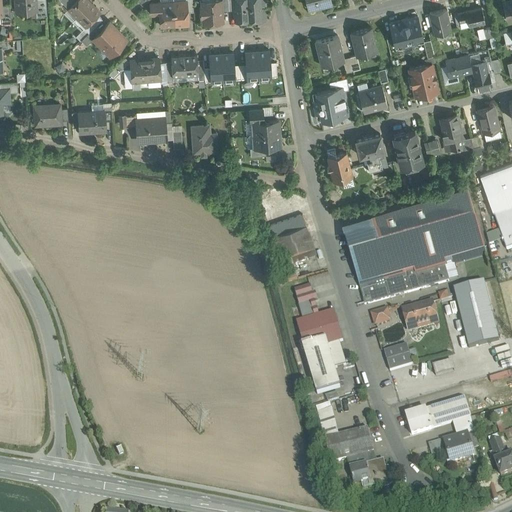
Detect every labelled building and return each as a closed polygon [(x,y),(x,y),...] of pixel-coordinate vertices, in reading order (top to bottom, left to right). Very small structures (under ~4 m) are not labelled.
[(15,0),(16,10),(35,9),(36,9),(35,0),(15,0)] [(45,0),(35,0),(36,9),(35,9),(36,17),(46,16),(45,0)] [(75,0),(68,8),(77,17),(91,3),(87,0),(75,0)] [(220,0),(213,0),(202,1),(202,7),(201,7),(199,9),(200,16),(201,17),(203,17),(203,23),(222,22),(220,0)] [(233,0),(234,10),(235,20),(248,20),(246,0),(233,0)] [(246,0),(248,20),(261,19),(260,8),(259,0),(246,0)] [(511,0),(509,0),(502,2),(506,18),(511,16),(511,0)] [(185,1),(173,2),(175,25),(188,24),(187,12),(186,1),(185,1)] [(160,2),(150,2),(150,14),(160,13),(159,3),(160,3),(160,2)] [(160,3),(159,3),(160,13),(161,26),(175,25),(173,2),(160,3)] [(91,3),(77,17),(86,26),(98,15),(100,12),(91,3)] [(10,4),(0,5),(1,14),(0,14),(1,22),(11,22),(10,4)] [(481,7),(465,10),(465,11),(468,20),(469,26),(484,22),(481,7)] [(445,9),(429,12),(429,13),(430,13),(435,34),(451,30),(450,29),(445,9)] [(465,11),(457,12),(459,22),(468,20),(465,11)] [(98,15),(86,26),(75,37),(80,41),(81,40),(96,25),(102,19),(98,15)] [(395,49),(424,42),(417,15),(389,22),(395,49)] [(126,39),(109,22),(101,30),(93,38),(110,55),(113,52),(114,54),(118,54),(120,51),(120,48),(118,47),(126,39)] [(101,30),(96,25),(81,40),(86,45),(93,38),(101,30)] [(371,27),(351,32),(357,55),(377,50),(371,27)] [(491,27),(484,28),(486,38),(493,36),(493,35),(491,27)] [(511,34),(511,31),(493,35),(493,36),(496,47),(511,42),(511,34)] [(438,50),(434,33),(429,35),(433,51),(438,50)] [(337,35),(315,40),(321,66),(341,61),(343,60),(337,35)] [(468,54),(470,63),(490,59),(488,49),(468,54)] [(268,50),(257,51),(259,77),(270,77),(270,76),(269,63),(268,50)] [(247,78),(259,77),(257,51),(245,51),(246,64),(247,77),(247,78)] [(233,52),(221,53),(223,80),(235,79),(235,78),(234,65),(233,52)] [(211,81),(223,80),(221,53),(209,54),(210,66),(211,80),(211,81)] [(197,54),(184,55),(185,75),(198,74),(197,59),(197,54)] [(468,54),(445,59),(449,75),(471,70),(468,54)] [(184,55),(171,56),(171,61),(172,76),(173,76),(185,75),(184,55)] [(360,67),(357,55),(350,57),(353,69),(360,67)] [(153,58),(146,59),(146,58),(147,79),(160,78),(159,57),(153,57),(153,58)] [(138,59),(130,59),(131,80),(147,79),(146,58),(145,58),(145,59),(138,59)] [(498,58),(491,60),(494,73),(501,72),(498,58)] [(343,60),(341,61),(344,74),(353,72),(350,59),(343,60)] [(485,60),(470,64),(476,89),(491,86),(485,60)] [(118,63),(109,73),(114,77),(123,68),(118,63)] [(431,63),(408,68),(415,97),(438,91),(431,63)] [(381,81),(388,79),(385,68),(379,70),(381,81)] [(17,81),(0,82),(0,88),(8,88),(9,92),(18,91),(17,81)] [(359,84),(364,110),(385,106),(381,86),(368,89),(367,82),(359,84)] [(347,115),(342,87),(316,92),(321,120),(347,115)] [(0,88),(0,114),(2,114),(1,103),(9,102),(9,92),(8,88),(0,88)] [(45,104),(34,105),(35,125),(61,123),(61,120),(60,108),(60,103),(59,103),(59,105),(45,106),(45,104)] [(111,105),(103,106),(103,110),(103,112),(104,112),(105,120),(112,119),(111,105)] [(493,105),(477,110),(483,133),(499,129),(493,105)] [(262,109),(249,110),(250,122),(253,122),(253,121),(263,121),(262,109)] [(103,110),(78,112),(79,132),(106,130),(105,120),(104,112),(103,112),(103,110)] [(138,112),(125,113),(126,126),(138,125),(138,118),(138,112)] [(456,115),(440,119),(444,134),(444,135),(460,131),(456,115)] [(138,118),(138,125),(139,141),(166,139),(165,123),(164,116),(138,118)] [(263,121),(253,121),(253,122),(254,134),(279,133),(278,120),(263,121)] [(206,124),(191,125),(193,152),(217,150),(216,132),(206,133),(206,124)] [(181,129),(172,130),(173,148),(182,147),(181,129)] [(499,130),(484,134),(486,140),(501,136),(499,130)] [(394,136),(393,136),(401,166),(422,161),(414,131),(403,133),(394,136)] [(460,131),(444,135),(444,134),(442,134),(446,150),(452,149),(458,147),(458,149),(460,148),(459,147),(461,146),(460,141),(464,140),(464,139),(460,131)] [(279,133),(254,134),(255,147),(265,147),(280,146),(279,133)] [(384,150),(380,134),(368,137),(372,153),(384,150)] [(478,136),(470,138),(472,148),(480,146),(478,136)] [(372,153),(368,137),(356,140),(360,156),(372,153)] [(470,138),(464,139),(464,140),(466,149),(472,148),(470,138)] [(436,140),(424,143),(428,156),(440,153),(436,140)] [(458,147),(452,149),(453,153),(466,149),(464,140),(460,141),(461,146),(459,147),(460,148),(458,149),(458,147)] [(333,145),(326,147),(328,155),(335,153),(333,145)] [(265,147),(255,147),(249,147),(250,156),(266,155),(265,147)] [(328,155),(327,155),(329,163),(327,167),(330,169),(332,179),(341,177),(351,175),(352,175),(352,174),(350,167),(346,150),(335,153),(328,155)] [(365,163),(357,165),(361,181),(368,179),(365,163)] [(511,163),(480,176),(503,240),(502,241),(502,242),(503,241),(507,250),(511,247),(511,163)] [(357,165),(350,167),(352,174),(352,175),(354,174),(354,176),(360,181),(361,181),(357,165)] [(351,175),(341,177),(344,187),(353,185),(351,175)] [(466,182),(365,211),(386,283),(416,275),(445,266),(486,254),(466,182)] [(365,211),(340,218),(361,291),(386,283),(365,211)] [(302,213),(269,224),(273,236),(306,224),(302,213)] [(306,224),(273,236),(282,264),(315,253),(306,224)] [(315,253),(282,264),(289,283),(298,280),(294,266),(317,258),(315,253)] [(445,266),(416,275),(420,289),(449,281),(445,266)] [(386,283),(361,291),(365,305),(420,289),(416,275),(386,283)] [(310,287),(295,292),(304,321),(319,316),(315,302),(317,301),(315,294),(313,294),(310,287)] [(439,291),(440,300),(452,298),(450,290),(439,291)] [(432,302),(403,310),(409,330),(410,330),(409,328),(417,326),(417,328),(438,322),(432,302)] [(387,309),(372,314),(375,325),(390,321),(387,309)] [(304,321),(297,323),(304,346),(304,347),(326,340),(328,346),(340,342),(343,341),(334,312),(319,316),(304,321)] [(326,340),(304,347),(304,346),(303,347),(317,395),(341,388),(335,369),(328,346),(326,340)] [(340,342),(328,346),(335,369),(346,366),(340,342)] [(407,345),(384,352),(390,372),(413,364),(407,345)] [(452,361),(433,366),(439,385),(457,380),(452,361)] [(465,398),(426,410),(432,429),(453,423),(471,417),(465,398)] [(332,410),(318,415),(325,440),(338,436),(332,410)] [(412,414),(406,416),(412,435),(432,429),(426,410),(418,412),(412,414)] [(471,417),(453,423),(457,437),(468,434),(474,432),(471,417)] [(338,436),(325,440),(331,464),(374,453),(368,429),(338,436)] [(458,441),(445,445),(447,451),(450,463),(474,456),(468,434),(457,437),(458,441)] [(500,439),(490,443),(496,460),(507,456),(500,439)] [(496,460),(495,461),(501,476),(511,472),(511,454),(507,456),(496,460)] [(383,461),(350,470),(353,481),(355,480),(355,481),(354,481),(355,485),(369,481),(370,485),(376,483),(377,486),(382,485),(382,487),(392,484),(389,474),(386,474),(383,461)]
